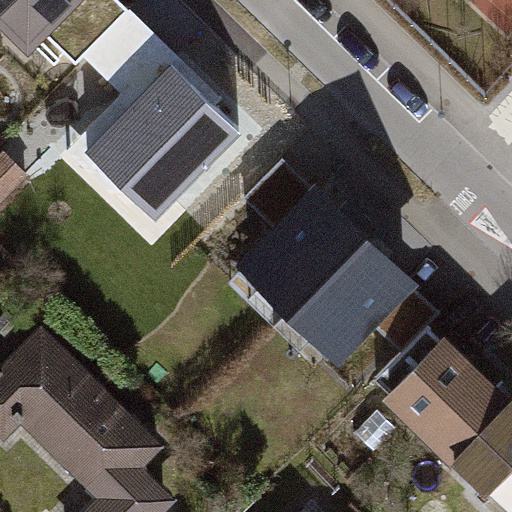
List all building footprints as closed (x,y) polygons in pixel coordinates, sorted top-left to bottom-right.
[(91,0),(0,0),(0,17),(7,24),(33,0),(41,0),(68,24),(91,0)] [(147,34),(82,99),(160,173),(187,146),(227,181),(268,140),(178,53),(173,58),(147,34)] [(15,137),(0,122),(0,202),(30,174),(4,148),(15,137)] [(420,274),(314,174),(309,179),(285,153),(245,195),(270,220),(235,257),(340,358),(374,322),(403,350),(426,324),(441,308),(412,282),(420,274)] [(166,443),(42,322),(0,365),(0,431),(6,438),(22,421),(98,496),(81,511),(163,511),(180,494),(145,463),(166,443)] [(511,388),(510,390),(447,326),(438,335),(426,324),(403,350),(379,375),(390,386),(384,391),(486,490),(511,463),(511,388)]
